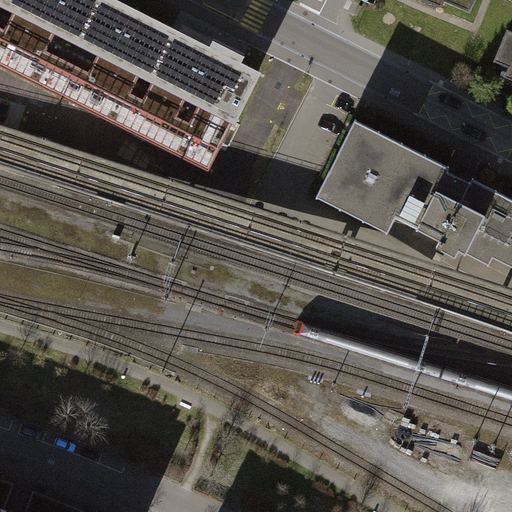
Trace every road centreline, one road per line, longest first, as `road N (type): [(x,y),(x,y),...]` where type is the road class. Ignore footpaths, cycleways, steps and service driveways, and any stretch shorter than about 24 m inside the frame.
road 1 (tertiary): [(511,143),(303,41)]
road 2 (residential): [(0,438),(184,509)]
